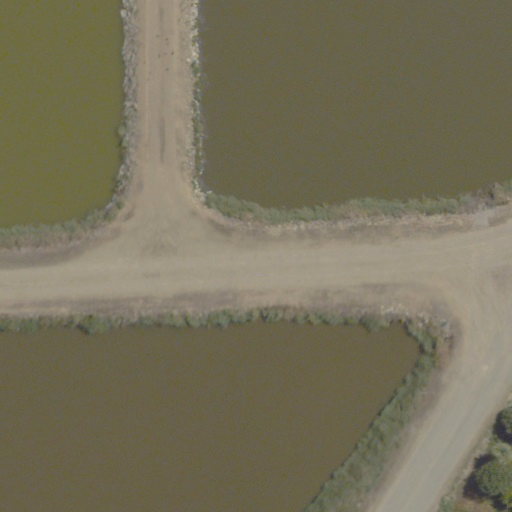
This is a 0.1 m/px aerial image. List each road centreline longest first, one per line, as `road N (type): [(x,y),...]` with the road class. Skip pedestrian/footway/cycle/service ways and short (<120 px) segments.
road 1 (track): [(0,284),(94,277),(162,248),(212,269),(478,254),(511,242)]
road 2 (track): [(162,248),(158,0)]
road 3 (track): [(511,329),(404,511)]
